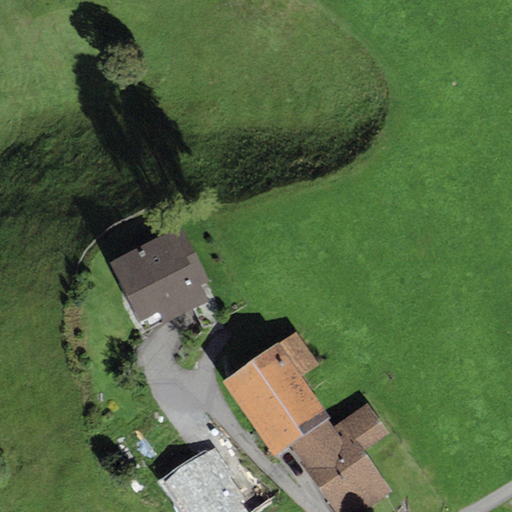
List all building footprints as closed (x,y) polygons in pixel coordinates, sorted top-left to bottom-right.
[(182,227),(109,263),(139,322),(158,312),(164,323),(208,301),(199,285),(208,280),(182,227)] [(291,444),(329,418),(331,416),(303,375),(319,364),(295,329),(221,380),(274,456),(291,444)] [(329,418),(291,444),(303,461),(301,463),(335,511),(357,511),(388,491),(359,451),(386,432),(366,404),(334,425),(329,418)] [(214,447),(165,482),(185,511),(249,511),(226,480),(234,474),(214,447)] [(278,511),(269,499),(249,511),(278,511)]
